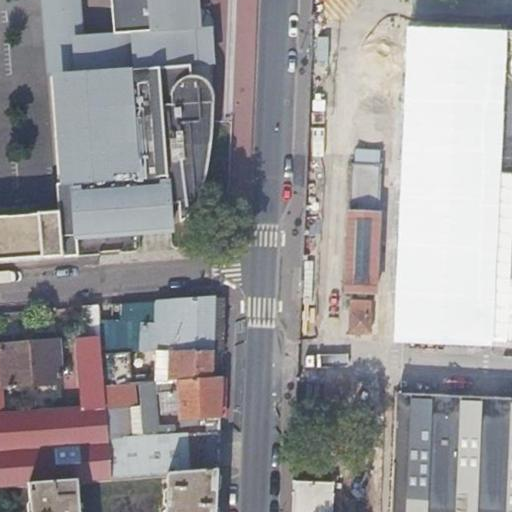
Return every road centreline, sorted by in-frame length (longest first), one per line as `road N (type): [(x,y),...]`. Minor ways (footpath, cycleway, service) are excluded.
road 1 (secondary): [(263,268),(274,0)]
road 2 (residential): [(0,289),(263,268)]
road 3 (secondary): [(253,511),(263,268)]
